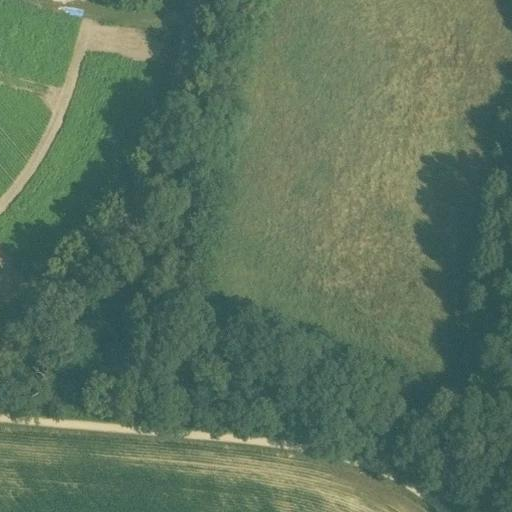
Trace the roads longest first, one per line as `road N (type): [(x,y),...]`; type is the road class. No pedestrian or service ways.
road 1 (track): [(0,419),(301,447),(387,474),(440,511)]
road 2 (tertiary): [(0,342),(70,293),(121,234),(159,162),(201,0)]
